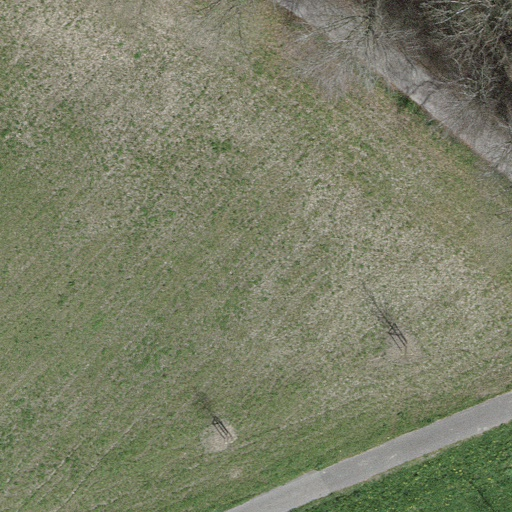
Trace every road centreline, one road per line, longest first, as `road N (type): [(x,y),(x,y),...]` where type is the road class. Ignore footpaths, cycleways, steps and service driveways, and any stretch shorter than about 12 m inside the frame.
road 1 (track): [(249,511),(511,399)]
road 2 (track): [(288,0),(511,167)]
